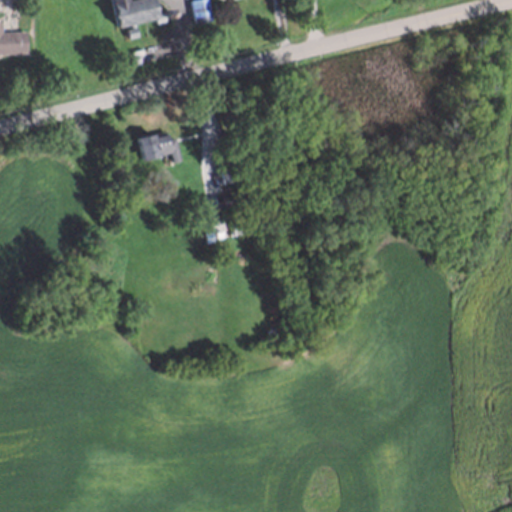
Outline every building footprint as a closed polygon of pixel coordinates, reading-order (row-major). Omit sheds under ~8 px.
[(147,0),(152,17),(111,26),(105,0),(147,0)] [(189,1),(193,0),(206,0),(210,21),(194,25),(189,1)] [(121,30),(131,28),(133,37),(123,39),(121,30)] [(0,54),(0,32),(21,32),(22,54),(0,54)] [(168,161),(164,151),(135,157),(130,134),(146,130),(147,136),(161,134),(163,138),(171,136),(176,159),(168,161)] [(219,183),(214,162),(238,157),(242,177),(219,183)] [(212,207),(209,194),(250,185),(252,199),(212,207)] [(229,233),(226,220),(250,215),(253,228),(229,233)]
